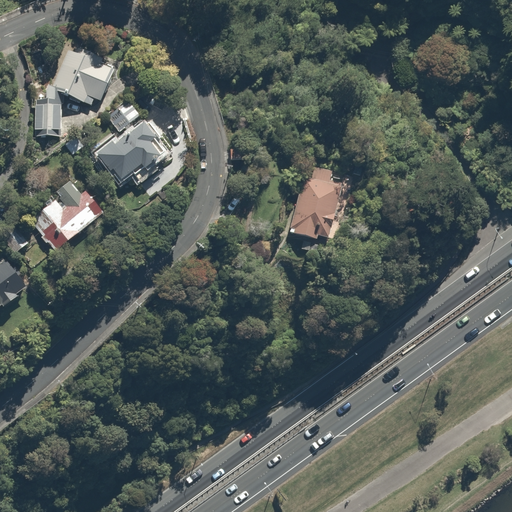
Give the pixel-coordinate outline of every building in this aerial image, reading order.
[(113,70),(68,51),(52,86),(45,86),(45,137),(67,137),(68,131),(61,131),(61,96),(90,109),(94,100),(98,102),(113,70)] [(142,123),(95,156),(110,176),(113,173),(121,184),(158,158),(149,144),(154,141),(142,123)] [(341,185),(303,179),(290,234),(318,240),(319,236),(329,239),(341,185)] [(54,253),(104,214),(86,192),(80,196),(69,182),(54,194),(59,201),(31,223),(54,253)] [(17,227),(3,240),(16,254),(30,242),(17,227)] [(296,262),(281,251),(268,269),(282,279),(296,262)] [(0,306),(2,305),(3,307),(16,298),(14,294),(25,287),(5,256),(0,259),(0,306)]
